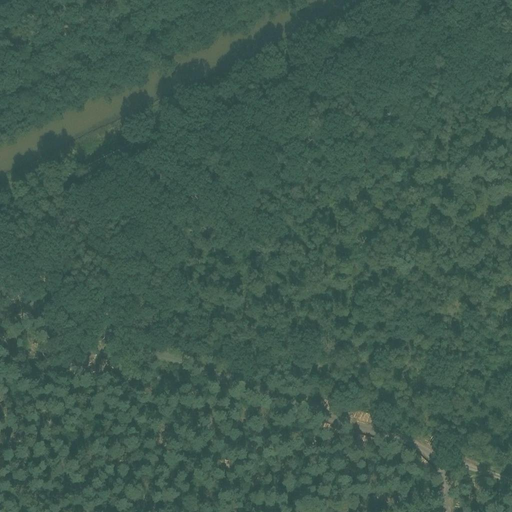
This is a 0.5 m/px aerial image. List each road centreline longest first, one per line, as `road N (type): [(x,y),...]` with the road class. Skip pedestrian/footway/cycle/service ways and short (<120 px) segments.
road 1 (track): [(0,290),(46,342),(149,356),(435,443),(445,464),(447,511)]
road 2 (track): [(418,0),(7,198)]
